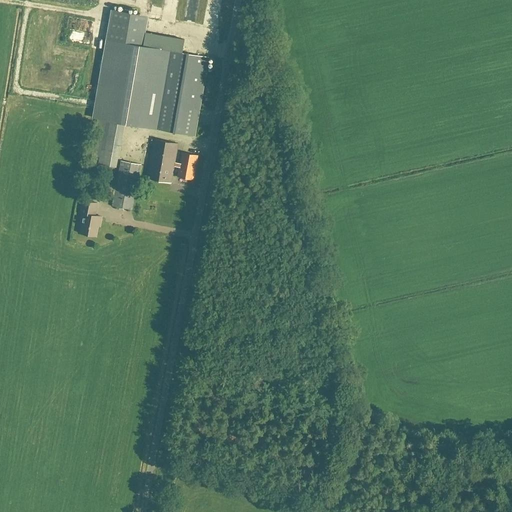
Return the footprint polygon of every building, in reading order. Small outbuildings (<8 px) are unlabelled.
[(92,118),(124,124),(194,136),(208,58),(143,46),(148,16),(111,10),(92,118)] [(27,54),(36,54),(36,41),(28,41),(27,54)] [(180,167),(178,177),(193,181),(198,156),(182,153),(180,163),(175,162),(178,144),(154,139),(147,179),(171,183),(174,166),(180,167)] [(122,161),(117,185),(106,183),(104,193),(115,196),(113,206),(132,210),(141,165),(122,161)] [(95,216),(97,204),(82,201),(80,214),(81,214),(80,225),(82,225),(80,234),(96,236),(98,226),(100,226),(101,217),(95,216)]
